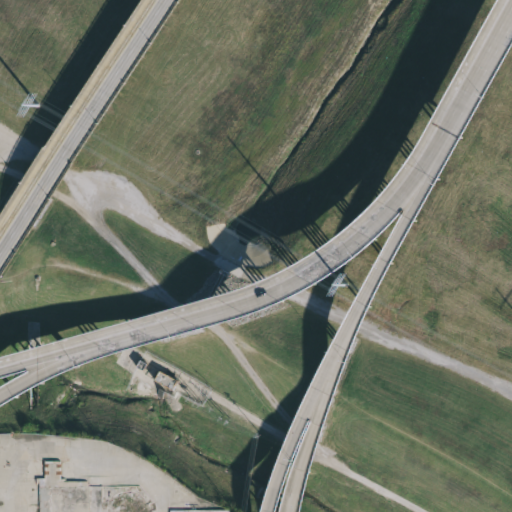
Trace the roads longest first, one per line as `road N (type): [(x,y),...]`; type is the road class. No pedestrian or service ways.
road 1 (track): [(511,393),(222,263),(0,133)]
road 2 (secondary): [(270,511),(305,420),(425,172)]
road 3 (secondary): [(123,337),(289,281),(335,255),(425,172)]
road 4 (secondary): [(164,0),(20,219)]
road 5 (track): [(209,394),(420,511)]
road 6 (track): [(0,168),(85,208),(171,302)]
road 7 (secondary): [(293,511),(364,311)]
road 8 (secondary): [(425,172),(511,13)]
road 9 (track): [(220,330),(305,444)]
road 10 (tertiary): [(0,397),(123,337)]
road 11 (track): [(171,302),(49,261)]
road 12 (secondary): [(0,369),(123,337)]
